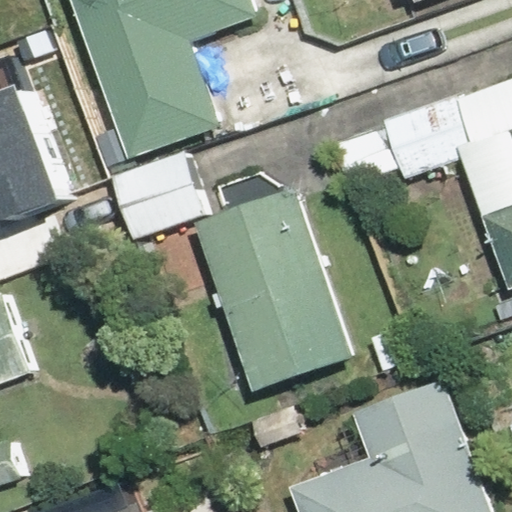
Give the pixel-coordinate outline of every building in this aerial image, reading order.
[(87,0),(134,154),(234,123),(210,43),(271,24),(264,0),(87,0)] [(0,199),(18,193),(23,205),(74,186),(36,84),(0,96),(0,199)] [(511,90),(399,127),(418,183),(482,162),(511,254),(511,90)] [(312,186),(212,220),(271,394),(371,361),(312,186)] [(16,290),(0,296),(0,390),(47,374),(16,290)] [(417,321),(381,330),(392,378),(429,368),(417,321)] [(362,467),(310,485),(318,511),(508,511),(463,378),(346,417),(362,467)] [(158,511),(153,498),(112,511),(229,511),(227,505),(208,511),(158,511)]
